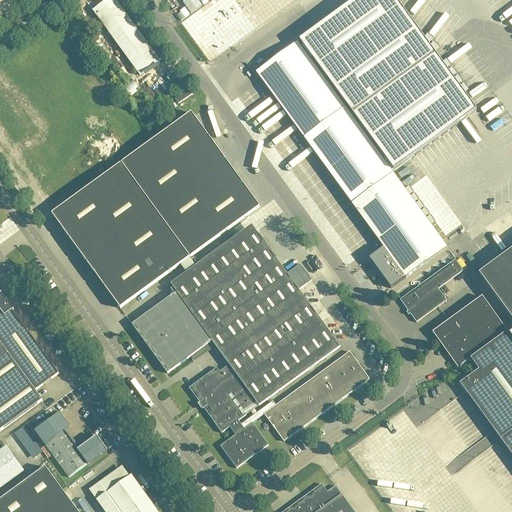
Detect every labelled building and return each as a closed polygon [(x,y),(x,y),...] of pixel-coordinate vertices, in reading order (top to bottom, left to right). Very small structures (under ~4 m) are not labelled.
[(113,0),(108,0),(92,12),(139,76),(159,62),(113,0)] [(394,0),(356,0),(297,44),(255,74),(383,250),(372,258),(371,260),(391,287),(393,288),(446,249),(391,173),(476,112),(394,0)] [(219,48),(240,35),(220,3),(198,16),(219,48)] [(100,40),(87,50),(99,67),(112,58),(100,40)] [(191,114),(51,215),(119,309),(259,208),(191,114)] [(24,124),(11,133),(16,141),(5,148),(8,153),(28,140),(28,141),(33,138),(24,124)] [(310,192),(314,198),(322,193),(317,187),(310,192)] [(229,428),(235,436),(219,447),(235,469),(267,446),(251,424),(262,415),(283,443),(369,381),(349,353),(275,407),(272,403),(240,426),(237,422),(245,416),(242,412),(255,403),(258,407),(339,348),(298,291),(310,282),(299,266),(286,275),(257,235),(131,326),(166,375),(189,358),(211,342),(215,347),(228,366),(219,373),(216,369),(188,389),(199,404),(200,403),(204,409),(203,410),(220,434),(229,428)] [(399,301),(407,312),(405,313),(408,316),(409,315),(415,323),(445,301),(437,290),(462,272),(454,261),(399,301)] [(35,392),(58,375),(12,311),(13,311),(6,301),(5,302),(0,295),(0,294),(1,294),(0,293),(0,431),(42,402),(35,392)] [(478,371),(459,385),(503,446),(511,438),(511,339),(482,299),(433,335),(457,369),(469,360),(478,371)] [(87,466),(107,452),(96,438),(83,447),(77,447),(65,431),(69,429),(59,415),(34,433),(44,447),(45,447),(68,479),(87,465),(87,466)] [(511,438),(503,446),(511,458),(511,438)] [(51,456),(45,447),(40,451),(47,459),(51,456)] [(0,451),(0,488),(22,472),(5,448),(0,451)] [(0,501),(0,511),(74,511),(44,470),(0,501)] [(103,511),(156,511),(130,476),(95,501),(103,511)] [(326,493),(320,485),(282,511),(351,511),(340,496),(334,487),(326,493)]
